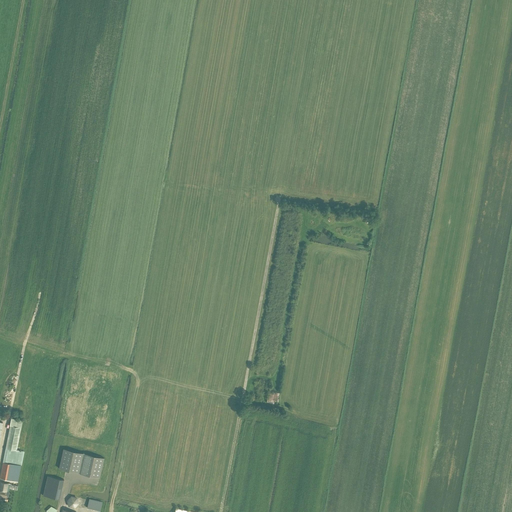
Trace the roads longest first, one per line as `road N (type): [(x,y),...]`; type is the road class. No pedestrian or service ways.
road 1 (track): [(220,511),(277,197)]
road 2 (track): [(0,460),(43,269)]
road 3 (track): [(22,0),(0,123)]
